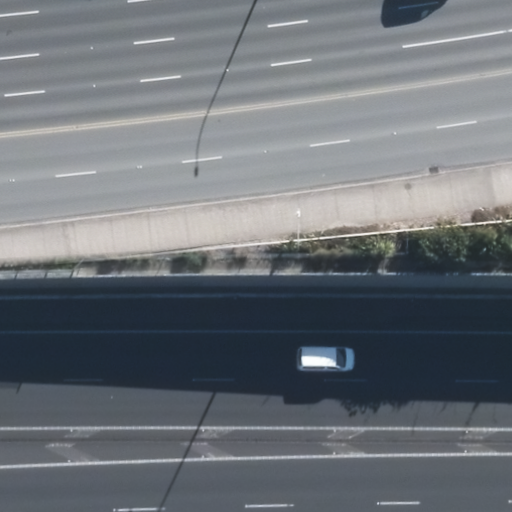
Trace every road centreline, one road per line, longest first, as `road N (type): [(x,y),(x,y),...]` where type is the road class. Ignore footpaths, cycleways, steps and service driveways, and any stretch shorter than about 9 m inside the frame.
road 1 (primary): [(0,131),(511,69)]
road 2 (motorway): [(0,392),(511,384)]
